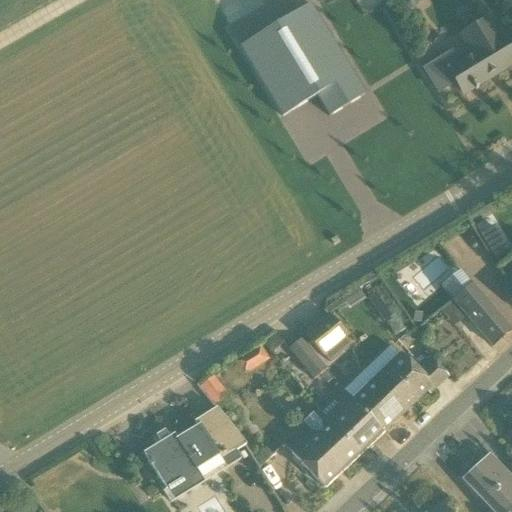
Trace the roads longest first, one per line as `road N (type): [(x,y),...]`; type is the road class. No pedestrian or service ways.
road 1 (tertiary): [(0,476),(511,164)]
road 2 (unclassified): [(347,511),(511,357)]
